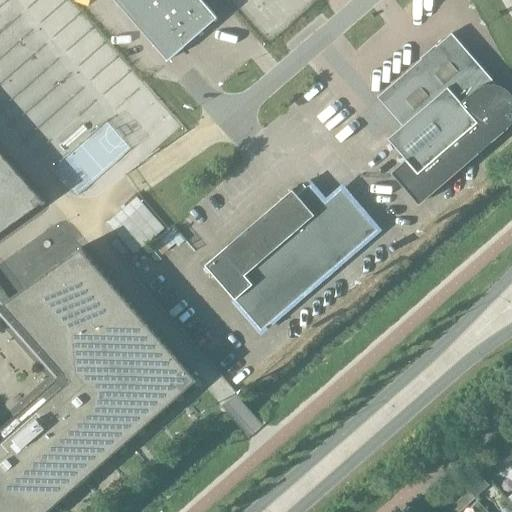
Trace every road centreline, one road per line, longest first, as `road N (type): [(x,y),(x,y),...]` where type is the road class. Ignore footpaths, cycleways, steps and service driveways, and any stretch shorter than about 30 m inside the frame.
road 1 (secondary): [(511,272),(248,511)]
road 2 (secondary): [(303,511),(511,336)]
road 3 (residential): [(222,127),(369,0)]
